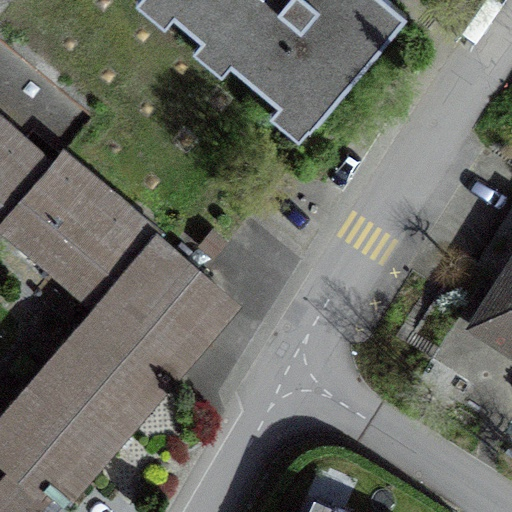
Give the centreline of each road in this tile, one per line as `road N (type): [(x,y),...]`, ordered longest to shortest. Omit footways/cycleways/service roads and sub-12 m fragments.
road 1 (residential): [(292,365),(363,234),(511,14)]
road 2 (residential): [(511,508),(292,365)]
road 3 (residential): [(220,511),(292,365)]
